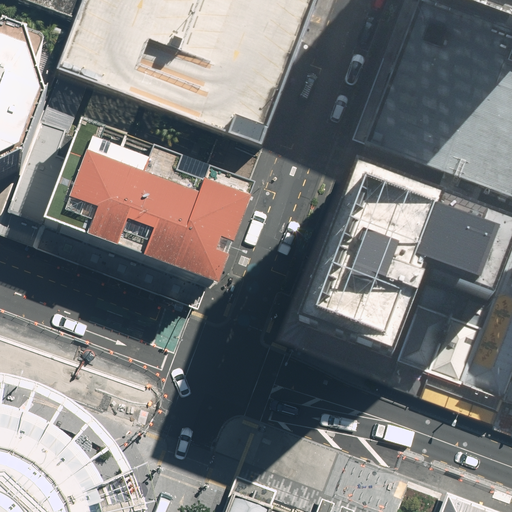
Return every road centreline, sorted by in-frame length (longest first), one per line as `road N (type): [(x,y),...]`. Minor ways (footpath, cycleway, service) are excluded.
road 1 (residential): [(230,364),(364,0)]
road 2 (tertiary): [(0,288),(230,364)]
road 3 (tertiary): [(406,429),(230,364)]
road 4 (residential): [(173,511),(230,364)]
